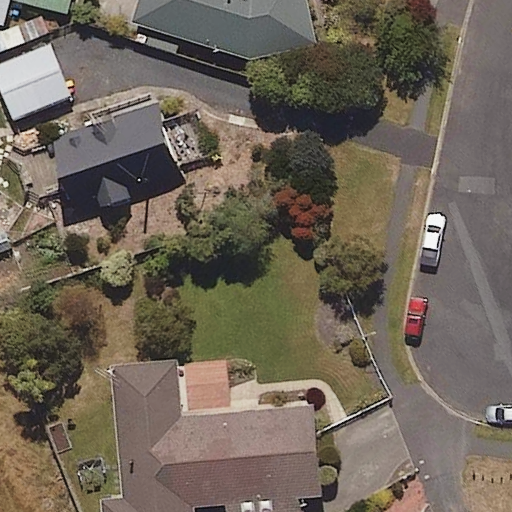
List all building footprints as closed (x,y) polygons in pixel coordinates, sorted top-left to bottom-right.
[(0,0),(0,23),(6,25),(11,1),(11,0),(0,0)] [(11,0),(11,1),(71,15),(74,0),(11,0)] [(249,59),(318,48),(309,0),(143,0),(137,25),(249,59)] [(75,99),(53,44),(0,64),(0,84),(15,123),(75,99)] [(166,122),(160,104),(55,141),(83,221),(187,184),(181,166),(212,155),(197,111),(166,122)] [(318,409),(184,419),(180,364),(115,369),(124,500),(104,501),(104,511),(197,511),(197,508),(223,506),(224,511),(304,511),(300,500),(324,498),(318,409)]
